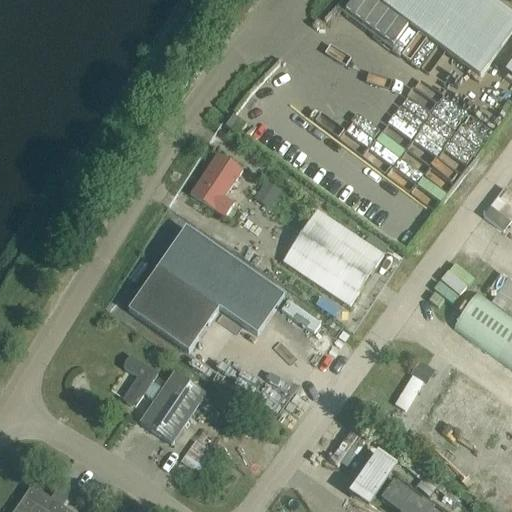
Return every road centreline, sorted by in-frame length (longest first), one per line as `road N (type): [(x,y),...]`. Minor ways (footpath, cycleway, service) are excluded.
road 1 (unclassified): [(11,403),(163,153),(280,0)]
road 2 (unclassified): [(249,511),(511,158)]
road 3 (unclassified): [(171,511),(11,403)]
